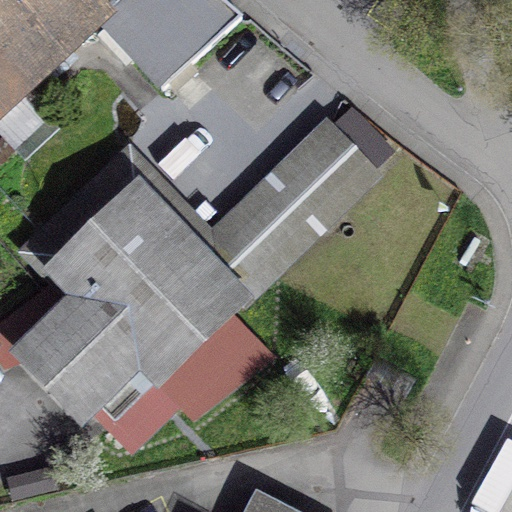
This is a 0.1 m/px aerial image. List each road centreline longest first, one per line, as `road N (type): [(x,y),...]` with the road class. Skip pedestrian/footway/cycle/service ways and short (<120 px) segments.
road 1 (unclassified): [(292,0),(511,171)]
road 2 (residential): [(433,511),(511,364)]
